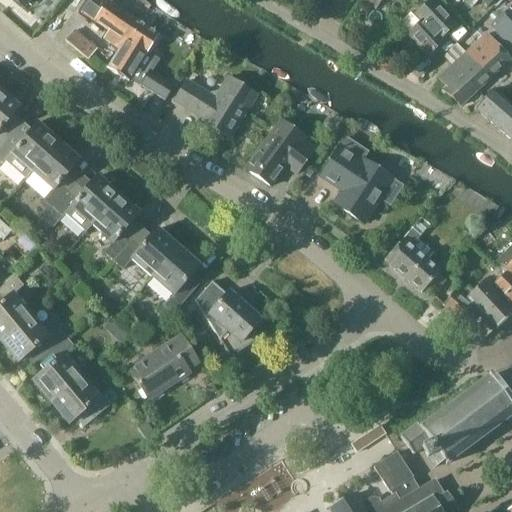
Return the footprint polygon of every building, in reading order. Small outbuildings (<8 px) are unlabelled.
[(460,0),(470,9),(478,0),(479,0),(488,7),(494,0),(493,0),(460,0)] [(416,16),(422,23),(408,35),(428,58),(445,43),(442,40),(456,27),(433,1),(416,16)] [(119,50),(140,24),(108,2),(102,11),(89,2),(81,13),(95,22),(109,31),(104,40),(119,50)] [(511,13),(493,31),(511,52),(511,13)] [(140,24),(119,50),(107,70),(124,81),(125,80),(135,87),(143,75),(146,77),(141,86),(165,101),(174,87),(150,71),(147,58),(148,56),(146,54),(159,36),(140,24)] [(88,61),(90,59),(94,54),(74,36),(67,44),(88,61)] [(465,56),(473,64),(460,76),(477,92),(511,60),(487,36),(465,56)] [(473,64),(465,56),(438,80),(446,88),(443,91),(462,107),(477,92),(460,76),(473,64)] [(201,122),(223,136),(230,140),(257,97),(228,79),(215,100),(187,83),(174,103),(202,120),(201,122)] [(0,147),(15,131),(6,123),(19,108),(0,91),(0,147)] [(511,142),(511,107),(494,92),(477,111),(511,142)] [(252,176),(271,188),(285,168),(296,176),(315,151),(304,143),(305,141),(280,122),(244,171),(252,175),(252,176)] [(27,178),(32,172),(58,142),(37,124),(24,139),(15,131),(0,147),(0,162),(3,165),(7,160),(27,178)] [(53,209),(75,184),(66,176),(79,161),(58,142),(32,172),(52,191),(43,201),(53,209)] [(365,224),(394,180),(363,160),(362,161),(340,147),(322,174),(344,189),(334,204),(365,224)] [(84,232),(91,225),(117,195),(97,177),(84,191),(75,184),(53,209),(62,217),(64,215),(84,232)] [(113,262),(135,236),(126,229),(139,214),(117,195),(91,225),(112,243),(103,253),(113,262)] [(2,224),(0,226),(0,238),(2,241),(10,232),(2,224)] [(151,278),(178,248),(157,230),(144,244),(135,236),(113,262),(122,270),(131,260),(151,278)] [(440,273),(403,240),(384,262),(421,295),(425,290),(433,297),(445,282),(438,276),(440,273)] [(511,246),(493,266),(496,269),(503,275),(511,282),(511,246)] [(178,248),(151,278),(172,296),(163,306),(173,315),(195,289),(186,281),(199,267),(178,248)] [(503,275),(496,269),(486,279),(471,295),(466,300),(495,330),(511,315),(511,314),(497,301),(501,297),(492,286),(503,275)] [(511,282),(503,275),(492,286),(501,297),(497,301),(511,314),(511,282)] [(0,340),(30,315),(13,295),(23,287),(15,277),(0,289),(0,340)] [(466,300),(471,295),(460,284),(442,307),(483,341),(495,330),(466,300)] [(208,315),(223,328),(227,331),(219,340),(230,358),(258,341),(252,331),(261,321),(228,292),(208,315)] [(40,360),(66,338),(58,329),(48,337),(30,315),(0,340),(0,342),(18,363),(33,351),(40,360)] [(187,372),(198,364),(180,337),(128,371),(148,402),(190,375),(187,372)] [(50,403),(81,377),(64,357),(74,348),(66,338),(40,360),(48,369),(33,382),(50,403)] [(511,416),(511,404),(494,380),(490,376),(488,378),(487,377),(484,379),(485,380),(475,387),(475,386),(472,389),(463,396),(462,396),(459,398),(460,399),(450,406),(449,405),(446,407),(447,408),(437,415),(437,414),(434,417),(425,425),(424,424),(421,426),(422,427),(420,428),(418,424),(400,437),(412,455),(422,449),(427,459),(434,471),(447,462),(449,464),(452,462),(451,461),(461,454),(462,455),(465,453),(464,452),(474,445),(477,443),(486,435),(487,436),(490,434),(489,433),(499,426),(500,427),(503,424),(502,424),(511,417),(511,416)] [(83,428),(91,422),(117,400),(109,390),(99,399),(81,377),(50,403),(69,425),(76,419),(83,428)] [(148,422),(143,425),(136,430),(144,441),(155,433),(150,425),(148,422)] [(380,427),(351,445),(357,454),(385,435),(380,427)] [(451,511),(456,510),(446,494),(443,496),(434,482),(419,491),(417,488),(412,479),(413,479),(396,453),(373,469),(390,494),(391,493),(394,499),(382,507),(378,501),(372,499),(362,505),(356,494),(330,509),(331,511),(451,511)]
